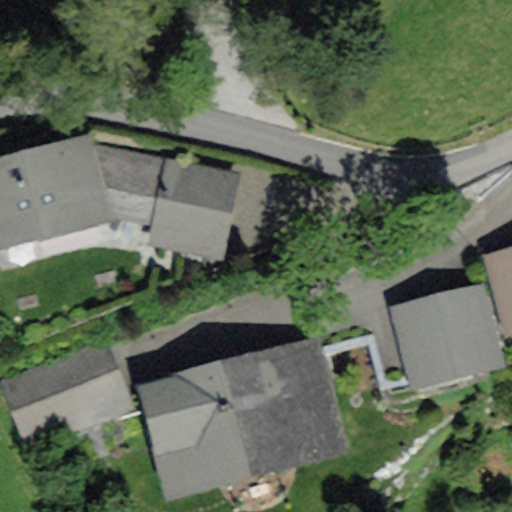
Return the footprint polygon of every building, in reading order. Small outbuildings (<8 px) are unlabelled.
[(0,233),(95,208),(162,222),(161,225),(172,228),(183,170),(80,150),(47,159),(43,141),(0,152),(0,233)] [(511,260),(497,265),(511,322),(511,260)] [(475,300),(404,317),(419,381),(490,364),(475,300)] [(115,406),(93,351),(9,384),(31,440),(115,406)] [(335,439),(312,354),(148,396),(170,482),(335,439)]
